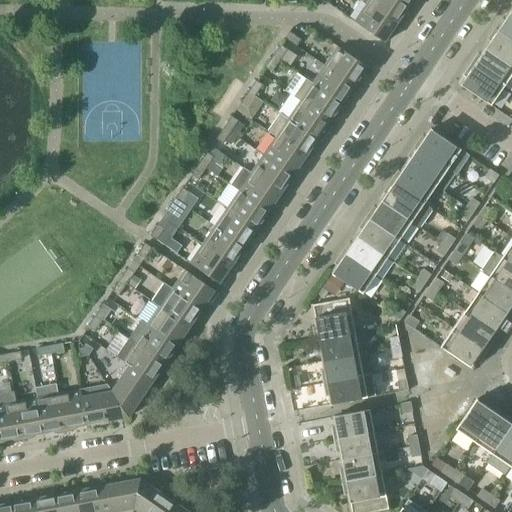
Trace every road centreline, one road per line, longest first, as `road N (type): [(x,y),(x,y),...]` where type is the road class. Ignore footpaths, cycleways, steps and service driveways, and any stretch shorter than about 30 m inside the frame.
road 1 (tertiary): [(256,426),(240,336),(250,310),(412,79)]
road 2 (residential): [(0,474),(256,426)]
